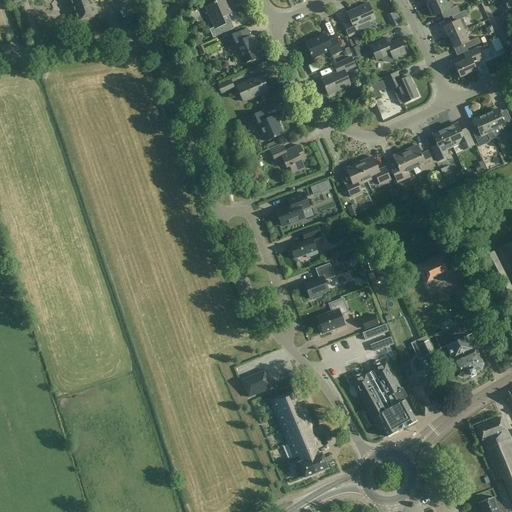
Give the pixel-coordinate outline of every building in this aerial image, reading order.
[(69,0),(77,22),(97,14),(92,0),(69,0)] [(212,39),(233,29),(228,16),(233,14),(227,0),(215,0),(212,2),(213,4),(204,8),(213,28),(209,30),(212,39)] [(450,1),(446,3),(444,0),(438,0),(427,5),(432,17),(444,12),(447,19),(460,13),(457,6),(453,8),(450,1)] [(511,0),(504,0),(502,1),(507,13),(511,10),(511,0)] [(356,28),(375,20),(368,4),(346,13),(351,23),(343,26),(348,38),(358,33),(356,28)] [(490,8),(493,17),(499,15),(495,6),(490,8)] [(467,30),(462,19),(468,16),(466,11),(452,17),(454,22),(443,27),(448,38),(463,31),(464,31),(467,30)] [(501,28),(507,26),(504,19),(498,21),(501,28)] [(468,41),(464,31),(463,31),(448,38),(453,49),(464,44),(466,49),(480,43),(478,37),(468,41)] [(225,49),(231,46),(235,44),(244,64),(259,57),(249,37),(243,40),(239,32),(227,38),(221,40),(225,49)] [(331,56),(341,52),(336,39),(329,42),(325,34),(305,43),(312,59),(329,52),(331,56)] [(200,39),(194,42),(197,47),(203,44),(200,39)] [(399,40),(390,44),(388,39),(385,40),(370,46),(376,61),(381,59),(383,63),(392,64),(393,60),(394,60),(405,55),(399,40)] [(473,64),(482,60),(476,48),(463,54),(465,60),(454,65),(460,78),(476,71),(473,64)] [(347,71),(355,67),(351,58),(335,65),(338,72),(322,80),(328,95),(350,86),(345,73),(347,72),(347,71)] [(383,79),(388,91),(393,89),(400,105),(418,97),(409,77),(400,81),(396,73),(383,79)] [(243,102),(268,91),(261,76),(236,87),(243,102)] [(221,94),(234,88),(230,81),(218,87),(221,94)] [(485,115),(488,120),(492,132),(504,126),(508,134),(511,132),(511,123),(510,117),(502,121),(497,110),(485,115)] [(266,142),(282,134),(277,123),(278,123),(275,116),(265,120),(261,112),(246,119),(250,127),(257,124),(261,133),(262,133),(266,142)] [(458,113),(453,115),(457,124),(462,122),(458,113)] [(492,132),(488,120),(485,115),(473,120),(480,135),(474,137),(479,147),(490,142),(487,134),(492,132)] [(444,129),(452,147),(460,144),(462,150),(473,146),(466,129),(460,131),(457,124),(444,129)] [(452,147),(444,129),(432,135),(437,146),(431,148),(437,162),(448,157),(445,151),(452,147)] [(301,161),(305,159),(299,146),(285,152),(282,146),(270,152),(275,162),(282,158),(286,168),(289,166),(293,174),(304,169),(301,161)] [(405,151),(413,169),(419,167),(421,172),(434,167),(428,152),(421,155),(417,146),(405,151)] [(413,169),(405,151),(393,157),(397,166),(390,169),(397,184),(410,178),(407,172),(413,169)] [(264,165),(260,156),(250,160),(253,170),(264,165)] [(359,163),(367,182),(376,178),(380,185),(391,181),(385,168),(378,171),(372,157),(359,163)] [(473,165),(477,174),(486,170),(482,161),(473,165)] [(367,182),(359,163),(346,169),(352,183),(345,186),(351,198),(362,193),(359,185),(367,182)] [(437,168),(439,173),(447,170),(445,164),(437,168)] [(442,175),(447,186),(456,183),(451,172),(442,175)] [(435,180),(437,185),(443,182),(441,177),(435,180)] [(310,188),(313,196),(325,192),(321,183),(310,188)] [(389,192),(393,200),(399,197),(396,189),(389,192)] [(309,207),(304,193),(281,202),(283,209),(276,212),(274,213),(277,221),(279,221),(281,227),(290,223),(290,225),(297,222),(297,221),(304,218),(301,210),(309,207)] [(350,218),(359,215),(357,209),(348,213),(350,218)] [(306,255),(307,258),(318,254),(314,246),(323,242),(317,226),(301,232),(304,241),(289,246),(290,250),(289,251),(289,253),(290,254),(291,256),(293,256),(294,259),(306,255)] [(511,242),(497,250),(511,280),(511,242)] [(503,296),(511,291),(511,289),(493,252),(483,257),(503,296)] [(347,268),(358,264),(354,254),(344,258),(347,268)] [(418,267),(426,284),(433,281),(431,278),(444,272),(445,275),(452,272),(444,255),(418,267)] [(304,284),(309,299),(311,298),(312,300),(321,297),(320,294),(329,291),(325,281),(334,277),(329,264),(315,269),(318,278),(304,284)] [(318,327),(321,335),(345,325),(341,315),(348,313),(343,299),(329,304),(332,312),(317,318),(320,326),(318,327)] [(374,315),(361,320),(365,329),(378,324),(374,315)] [(473,333),(469,325),(446,336),(444,331),(433,336),(440,350),(446,347),(452,360),(450,361),(454,369),(454,368),(458,376),(463,378),(469,375),(469,376),(475,373),(475,372),(481,369),(481,370),(484,364),(483,364),(479,356),(480,356),(476,348),(474,349),(467,336),(473,333)] [(426,336),(420,339),(417,341),(425,357),(434,353),(426,336)] [(381,426),(388,437),(397,432),(397,431),(408,425),(408,426),(416,421),(404,400),(404,401),(403,399),(406,397),(402,389),(400,390),(385,364),(353,382),(370,413),(370,416),(371,418),(372,420),(374,421),(375,423),(378,427),(381,426)] [(265,371),(241,381),(248,398),(272,388),(265,371)] [(429,380),(412,389),(412,390),(418,404),(417,404),(424,417),(443,407),(436,393),(429,380)] [(299,456),(301,462),(299,463),(301,469),(295,471),(298,479),(304,477),(305,478),(328,468),(328,467),(327,467),(322,453),(319,454),(316,449),(321,447),(317,437),(314,438),(310,430),(314,429),(305,409),(302,410),(299,402),(302,401),(297,391),(271,402),(294,458),(299,456)] [(511,443),(501,417),(476,428),(498,480),(504,477),(511,495),(511,443)] [(482,511),(499,511),(493,497),(478,503),(482,511)]
